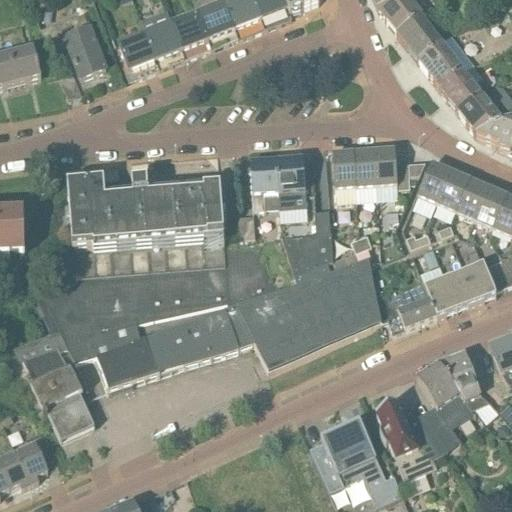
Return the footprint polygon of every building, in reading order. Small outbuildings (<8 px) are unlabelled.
[(24,0),(28,8),(45,1),(45,0),(24,0)] [(198,18),(211,56),(237,46),(224,8),(221,0),(207,0),(192,6),(196,19),(198,18)] [(244,0),(224,8),(237,46),(265,36),(251,0),(244,0)] [(251,0),(265,36),(291,26),(289,21),(281,0),(251,0)] [(281,0),(289,21),(303,16),(319,10),(322,0),(281,0)] [(370,0),(377,15),(408,0),(370,0)] [(397,42),(422,22),(422,21),(423,19),(408,0),(377,15),(397,42)] [(145,39),(158,76),(184,66),(171,28),(167,16),(139,27),(144,39),(145,38),(145,39)] [(171,28),(184,66),(211,56),(198,18),(196,19),(171,28)] [(46,52),(64,46),(80,86),(106,76),(89,33),(84,19),(40,35),(46,52)] [(418,68),(443,49),(422,22),(397,42),(418,68)] [(158,76),(145,39),(145,38),(144,39),(117,49),(131,86),(158,76)] [(438,94),(464,78),(443,49),(418,68),(438,94)] [(0,95),(41,85),(33,55),(24,58),(22,51),(0,57),(0,95)] [(72,77),(59,82),(68,107),(82,101),(72,77)] [(456,118),(483,102),(464,78),(438,94),(456,118)] [(456,118),(473,140),(501,128),(511,121),(511,110),(501,94),(495,94),(483,103),(483,102),(456,118)] [(511,121),(501,128),(473,140),(476,143),(499,152),(498,155),(511,160),(511,121)] [(409,183),(409,170),(396,170),(395,156),(374,157),(376,194),(397,193),(397,196),(410,195),(409,183)] [(355,195),(376,194),(374,157),(353,159),(355,195)] [(334,197),(355,195),(353,159),(332,160),(334,197)] [(279,215),(306,214),(303,165),(277,167),(279,215)] [(253,217),(279,215),(277,167),(250,169),(253,217)] [(417,203),(436,211),(451,178),(432,169),(417,203)] [(409,183),(419,183),(425,170),(409,170),(409,183)] [(436,211),(455,220),(470,186),(451,178),(436,211)] [(257,252),(225,254),(220,192),(150,197),(149,187),(131,188),(132,200),(105,202),(103,184),(67,187),(74,282),(42,296),(42,299),(51,317),(57,328),(67,352),(75,368),(95,361),(107,398),(254,349),(269,382),(381,331),(368,265),(335,276),(330,278),(305,286),(296,289),(275,296),(257,252)] [(455,220),(474,228),(489,194),(470,186),(455,220)] [(474,228),(493,236),(508,203),(489,194),(474,228)] [(493,236),(511,244),(511,204),(508,203),(493,236)] [(0,264),(25,264),(24,218),(0,218),(0,264)] [(238,223),(239,245),(255,244),(253,222),(238,223)] [(438,236),(441,244),(454,240),(450,231),(438,236)] [(333,268),(331,239),(282,244),(294,283),(303,280),(327,270),(333,268)] [(411,256),(419,253),(416,244),(414,240),(406,244),(411,256)] [(416,244),(419,253),(430,248),(427,240),(416,244)] [(359,244),(363,256),(367,255),(371,253),(367,241),(359,244)] [(355,259),(363,256),(359,244),(351,247),(355,258),(355,259)] [(432,254),(423,258),(429,273),(439,270),(432,254)] [(371,264),(367,255),(363,256),(355,259),(355,258),(333,267),(333,268),(335,276),(368,265),(371,264)] [(506,294),(511,291),(511,278),(506,263),(495,267),(506,294)] [(495,298),(506,294),(495,267),(484,271),(495,298)] [(483,269),(464,276),(476,310),(494,303),(492,299),(495,298),(484,271),(483,269)] [(327,270),(303,280),(294,283),(296,289),(305,286),(330,278),(327,270)] [(437,325),(457,318),(444,284),(439,272),(421,280),(429,304),(428,305),(437,325)] [(457,318),(476,310),(464,276),(444,284),(457,318)] [(384,302),(388,327),(392,343),(437,325),(428,305),(409,312),(404,295),(384,302)] [(51,317),(42,299),(33,303),(42,321),(51,317)] [(48,332),(57,328),(51,317),(42,321),(48,332)] [(508,390),(511,389),(511,343),(489,352),(501,382),(503,381),(508,390)] [(75,368),(67,352),(58,356),(56,353),(23,368),(33,390),(31,391),(43,419),(46,417),(59,446),(92,431),(79,402),(87,398),(75,368)] [(481,402),(471,381),(464,362),(439,372),(463,407),(465,411),(468,409),(474,416),(490,409),(481,402)] [(471,417),(474,416),(468,409),(465,411),(463,407),(439,372),(416,387),(427,403),(435,414),(418,423),(439,463),(460,450),(450,436),(474,421),(471,417)] [(511,410),(507,406),(496,417),(511,434),(511,410)] [(418,423),(406,429),(398,411),(393,413),(392,410),(389,410),(385,411),(384,412),(382,413),(380,415),(381,418),(376,420),(382,434),(379,436),(379,438),(380,440),(381,442),(381,444),(382,446),(383,448),(385,450),(386,452),(389,450),(396,467),(417,458),(422,470),(439,463),(418,423)] [(0,422),(0,425),(2,430),(13,425),(10,418),(0,422)] [(374,511),(383,511),(402,503),(393,483),(386,486),(359,428),(320,446),(323,451),(309,457),(330,501),(363,486),(374,511)] [(15,458),(30,492),(39,488),(37,483),(48,478),(39,460),(34,450),(15,458)] [(21,496),(30,492),(15,458),(0,465),(0,477),(9,496),(19,491),(21,496)] [(401,480),(410,499),(427,491),(418,472),(401,480)] [(0,504),(0,499),(9,496),(0,477),(0,505),(0,506),(0,504)]
